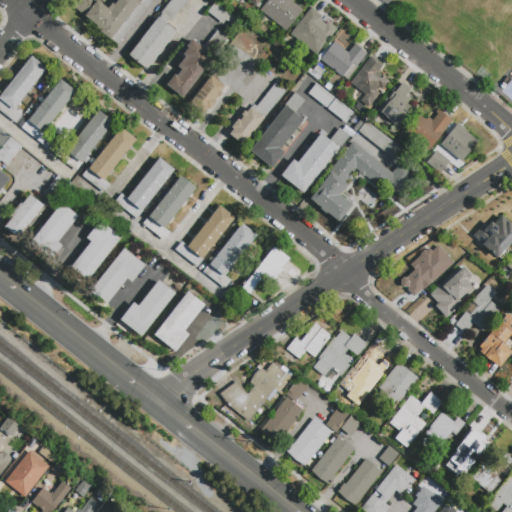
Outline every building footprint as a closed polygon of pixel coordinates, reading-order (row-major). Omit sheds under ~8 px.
[(153,0),(117,46),(90,24),(89,25),(81,18),(82,16),(73,9),(79,0),(97,0),(108,9),(111,4),(112,3),(114,5),(118,0),(153,0)] [(187,0),(171,21),(169,20),(167,22),(160,17),(162,14),(161,13),(171,0),(187,0)] [(263,0),(257,8),(246,0),(263,0)] [(268,0),(290,0),(303,10),(286,31),(260,10),(268,0)] [(237,21),(232,27),(227,23),(224,27),(210,15),(218,5),(237,21)] [(311,8),(322,16),(317,22),(332,34),(316,54),(291,34),(311,8)] [(147,69),(129,55),(159,17),(176,31),(172,36),(174,37),(169,43),(168,42),(163,48),(165,49),(160,55),(158,54),(155,58),(157,59),(152,65),(151,64),(147,69)] [(207,67),(208,67),(183,98),(167,85),(175,75),(178,77),(182,71),(178,67),(186,56),(184,55),(190,48),(188,47),(193,40),(203,48),(217,30),(227,38),(207,64),(209,65),(207,67)] [(355,45),(366,54),(357,66),(358,67),(348,80),(343,76),(342,77),(320,60),(334,42),(348,53),(355,45)] [(0,95),(31,56),(46,67),(15,109),(22,114),(16,122),(0,110),(0,95)] [(371,57),(383,66),(379,71),(380,72),(379,74),(389,81),(382,91),(379,89),(376,92),(379,94),(368,109),(360,102),(366,95),(350,83),(371,57)] [(203,114),(189,104),(211,76),(224,86),(219,92),(221,94),(218,98),(217,97),(213,101),(215,103),(209,111),(207,109),(203,114)] [(60,80),(75,92),(44,133),(49,137),(43,144),(21,128),(27,119),(29,121),(60,80)] [(242,145),(229,135),(234,130),(231,128),(238,119),(240,121),(243,117),(241,115),(244,111),(246,112),(253,104),(256,107),(278,80),(288,88),(242,145)] [(376,111),(392,91),(394,93),(402,82),(411,89),(405,95),(411,99),(407,104),(414,109),(410,114),(412,116),(400,130),(376,111)] [(334,97),(326,108),(308,94),(316,83),(334,97)] [(272,169),(250,152),(286,105),(285,104),(295,92),(305,100),(295,113),(304,120),(280,149),(285,152),(272,169)] [(335,99),(354,113),(346,123),(327,109),(335,99)] [(98,110),(113,122),(75,171),(54,154),(60,146),(67,151),(98,110)] [(438,110),(452,121),(428,151),(405,132),(419,115),(426,120),(428,117),(432,120),(437,114),(435,113),(438,110)] [(366,122),(401,149),(392,161),(357,133),(366,122)] [(458,124),(467,131),(466,133),(478,142),(468,155),(464,151),(457,159),(449,153),(446,158),(450,161),(440,173),(427,163),(441,145),(439,143),(446,134),(448,136),(458,124)] [(120,127),(136,139),(104,181),(110,185),(104,192),(82,175),(87,168),(89,169),(120,127)] [(302,195),(280,177),(294,160),(298,162),(300,159),(300,160),(322,133),(330,140),(339,128),(349,136),(339,149),(302,195)] [(0,130),(9,137),(0,149),(0,130)] [(0,150),(10,138),(22,147),(8,166),(0,161),(0,150)] [(353,205),(340,222),(310,198),(330,173),(329,172),(353,142),(393,173),(400,164),(415,176),(399,195),(396,193),(395,195),(389,190),(390,188),(388,186),(384,190),(377,185),(375,188),(371,185),(372,183),(364,177),(363,178),(357,174),(359,172),(356,169),(353,172),(354,172),(346,183),(349,185),(341,195),(353,205)] [(159,158),(174,169),(137,219),(115,202),(122,193),(128,199),(159,158)] [(0,171),(9,179),(1,189),(3,190),(0,193),(0,171)] [(165,229),(170,232),(164,240),(142,224),(148,216),(149,217),(180,175),(197,188),(165,229)] [(52,207),(47,203),(49,200),(43,195),(58,176),(69,185),(52,207)] [(30,195),(44,206),(38,213),(39,215),(30,225),(29,224),(18,238),(4,227),(12,217),(10,216),(20,203),(22,204),(30,195)] [(27,247),(61,204),(78,217),(57,243),(62,247),(48,263),(27,247)] [(203,261),(197,268),(173,250),(180,241),(188,247),(219,206),(234,218),(202,260),(203,261)] [(511,251),(500,264),(492,256),(491,257),(481,247),(481,248),(471,238),(484,225),(487,227),(491,222),(494,224),(502,215),(511,225),(511,251)] [(88,279),(71,266),(90,242),(86,239),(100,221),(121,237),(88,279)] [(225,276),(230,280),(231,281),(225,289),(203,272),(209,264),(210,264),(242,224),(257,235),(225,276)] [(417,275),(408,266),(428,247),(432,251),(438,246),(452,260),(445,267),(447,269),(439,276),(434,282),(426,274),(421,278),(428,286),(417,297),(406,285),(417,275)] [(274,247),(283,254),(284,253),(290,257),(283,267),(284,267),(273,281),(265,275),(249,295),(239,288),(244,281),(246,283),(274,247)] [(131,283),(127,279),(106,306),(89,292),(124,248),(145,265),(131,283)] [(467,281),(473,287),(459,301),(462,304),(447,320),(434,307),(437,304),(429,296),(459,266),(471,277),(467,281)] [(138,306),(158,280),(175,293),(141,337),(120,320),(133,303),(138,306)] [(501,310),(483,331),(474,323),(464,334),(454,325),(466,312),(469,315),(478,306),(473,301),(487,285),(496,293),(490,301),(501,310)] [(154,335),(189,291),(195,296),(195,297),(201,302),(202,301),(206,304),(184,331),(189,335),(175,352),(154,335)] [(506,313),(511,317),(511,340),(509,338),(504,345),(511,351),(499,368),(479,352),(481,349),(479,347),(506,313)] [(287,349),(295,338),(300,342),(315,324),(331,336),(314,357),(306,351),(299,359),(287,349)] [(354,335),(366,344),(357,356),(348,349),(341,358),(350,366),(341,377),(336,373),(331,380),(325,375),(324,377),(313,369),(320,361),(318,359),(335,338),(336,339),(342,331),(351,338),(354,335)] [(379,354),(391,363),(382,375),(374,369),(367,378),(375,385),(366,396),(356,389),(352,395),(339,384),(360,357),(370,365),(379,354)] [(273,363),(286,374),(274,389),(277,391),(269,401),(267,400),(263,404),(265,406),(258,414),(256,413),(247,424),(233,412),(255,386),(250,382),(260,368),(265,372),(273,363)] [(398,363),(420,380),(413,389),(412,389),(402,402),(401,401),(397,407),(380,394),(382,391),(378,388),(398,363)] [(285,395),(299,378),(309,385),(295,403),(285,395)] [(228,405),(220,394),(237,381),(245,393),(228,405)] [(421,404),(430,392),(442,402),(432,414),(424,408),(417,417),(426,424),(413,441),(412,440),(406,449),(382,430),(410,395),(421,404)] [(302,411),(277,443),(260,430),(286,398),(302,411)] [(349,415),(336,433),(325,424),(338,407),(349,415)] [(457,417),(466,424),(456,437),(451,434),(442,445),(425,432),(442,411),(449,416),(448,417),(453,421),(457,417)] [(360,424),(350,437),(340,429),(350,416),(360,424)] [(0,429),(8,418),(19,427),(11,437),(0,429)] [(313,418),(331,432),(323,443),(325,445),(319,453),(317,451),(314,454),(317,455),(310,464),(308,462),(304,467),(285,452),(292,443),(293,444),(313,418)] [(465,441),(474,430),(480,435),(479,435),(487,442),(479,453),(475,450),(469,458),(478,465),(468,477),(462,472),(459,476),(445,465),(464,440),(465,441)] [(328,486),(310,472),(338,437),(354,450),(334,475),(335,477),(328,486)] [(44,446),(58,456),(53,463),(39,453),(44,446)] [(398,454),(388,466),(379,459),(388,446),(398,454)] [(25,498),(5,482),(29,451),(49,467),(25,498)] [(0,474),(0,454),(2,452),(3,453),(4,452),(10,457),(8,460),(10,462),(0,474)] [(505,454),(511,459),(511,467),(505,476),(501,472),(497,476),(502,481),(491,494),(471,478),(489,456),(498,463),(505,454)] [(59,459),(67,466),(58,477),(50,470),(59,459)] [(354,506),(337,492),(344,483),(346,484),(366,459),(381,471),(354,506)] [(364,511),(360,509),(372,494),(378,499),(382,495),(376,490),(396,465),(415,480),(407,489),(405,487),(400,493),(396,490),(385,503),(389,507),(384,511),(364,511)] [(511,476),(511,511),(501,511),(506,506),(502,503),(496,511),(487,504),(510,475),(511,476)] [(83,500),(75,493),(84,482),(91,488),(87,494),(87,495),(83,500)] [(413,511),(417,508),(412,504),(417,498),(415,496),(423,487),(442,502),(434,511),(413,511)] [(52,511),(41,511),(31,503),(42,489),(50,495),(51,493),(52,494),(53,493),(60,498),(57,501),(60,503),(52,511)] [(120,505),(114,511),(102,511),(101,511),(111,498),(120,505)] [(93,511),(65,511),(68,509),(71,511),(75,511),(78,509),(81,511),(90,499),(99,505),(93,511)] [(456,511),(445,503),(438,511),(456,511)]
